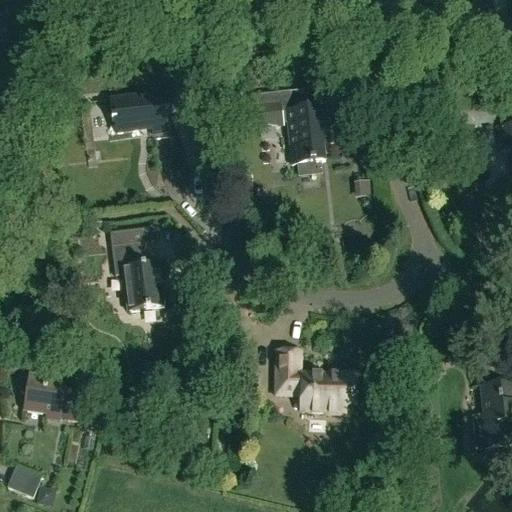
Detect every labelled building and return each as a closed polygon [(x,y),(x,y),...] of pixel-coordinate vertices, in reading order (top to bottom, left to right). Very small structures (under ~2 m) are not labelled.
[(153,136),(169,134),(164,93),(142,95),(142,98),(115,102),(117,118),(110,119),(111,122),(114,122),(116,136),(152,132),(153,136)] [(290,113),(288,93),(263,96),(249,98),(251,110),(248,110),(249,119),(250,130),(286,126),(291,167),(297,166),(300,171),(304,174),(309,175),(314,173),(317,169),(319,164),(324,164),(321,136),(333,135),(333,133),(329,134),(327,109),(290,113)] [(511,127),(496,129),(499,154),(507,153),(509,168),(511,167),(511,127)] [(163,310),(158,266),(147,267),(144,245),(156,243),(154,230),(109,236),(111,248),(114,279),(125,277),(129,314),(163,310)] [(275,398),(275,396),(299,396),(299,414),(325,415),(325,417),(343,417),(343,406),(354,406),(355,377),(299,376),(299,355),(275,354),(273,398),(275,398)] [(89,414),(82,413),(84,395),(69,393),(71,385),(28,378),(28,382),(23,382),(20,383),(19,393),(21,395),(26,396),(23,413),(45,416),(44,423),(59,425),(60,423),(65,423),(65,422),(79,424),(79,425),(87,426),(89,414)] [(511,389),(511,385),(479,389),(482,416),(470,418),(475,453),(510,448),(511,445),(511,389)] [(41,479),(16,469),(6,491),(0,488),(0,499),(22,508),(26,499),(32,502),(41,479)]
